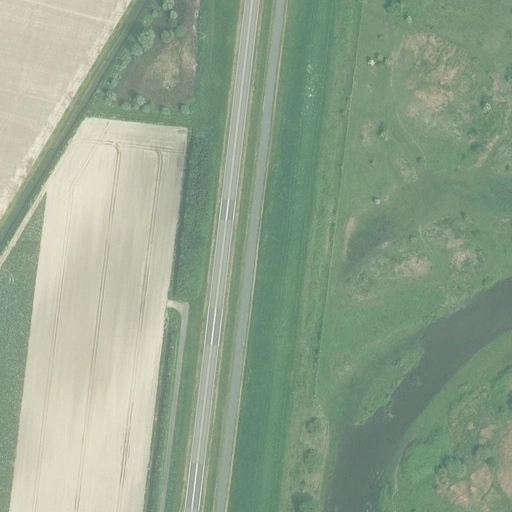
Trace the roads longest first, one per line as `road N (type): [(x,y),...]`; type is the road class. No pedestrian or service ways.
road 1 (primary): [(190,511),(251,0)]
road 2 (unclassified): [(219,511),(279,0)]
road 3 (unclassified): [(161,511),(184,312),(173,304)]
